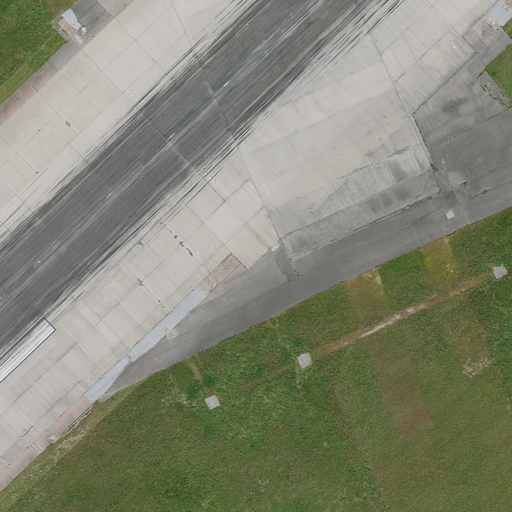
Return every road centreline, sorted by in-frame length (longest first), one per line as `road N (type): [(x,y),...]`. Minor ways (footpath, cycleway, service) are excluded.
road 1 (tertiary): [(215,0),(313,197),(380,368),(424,511)]
road 2 (primary): [(506,511),(386,151),(311,0)]
